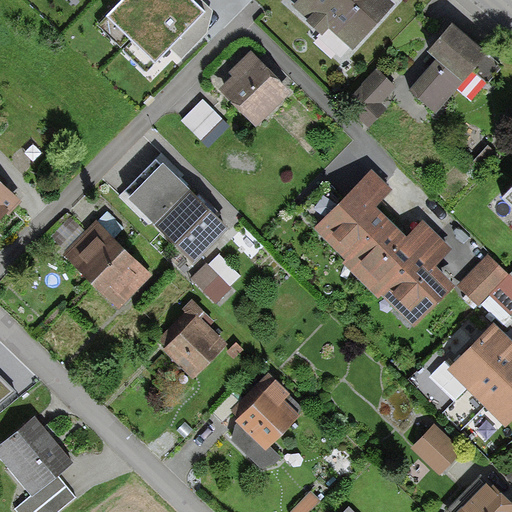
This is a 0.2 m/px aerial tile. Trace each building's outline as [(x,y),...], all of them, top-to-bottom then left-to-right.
[(123,0),(100,25),(121,44),(129,36),(134,40),(124,50),(147,72),(171,47),(205,11),(193,0),(123,0)] [(201,0),(193,0),(205,11),(171,47),(182,58),(208,32),(213,12),(201,0)] [(378,0),(302,0),(294,9),(319,32),(327,24),(350,46),(386,7),(378,0)] [(440,59),(414,89),(436,108),(481,56),(451,30),(431,52),(440,59)] [(234,76),(220,90),(255,126),(291,92),(251,51),(230,72),(234,76)] [(384,107),(399,89),(376,71),(362,89),(384,107)] [(203,99),(181,120),(208,148),(230,126),(203,99)] [(156,159),(122,193),(194,265),(228,230),(156,159)] [(0,181),(0,222),(20,201),(0,181)] [(511,189),(501,200),(511,210),(511,189)] [(322,227),(415,318),(447,285),(354,194),(322,227)] [(107,210),(95,221),(113,238),(124,227),(107,210)] [(95,221),(63,255),(120,309),(152,275),(113,238),(95,221)] [(208,263),(191,278),(214,303),(231,288),(208,263)] [(185,313),(160,337),(168,346),(164,349),(192,378),(228,344),(212,327),(217,323),(194,298),(182,310),(185,313)] [(511,350),(491,330),(453,369),(502,417),(511,406),(511,350)] [(0,403),(15,391),(0,376),(0,403)] [(306,416),(270,381),(230,421),(266,456),(306,416)] [(35,416),(0,445),(0,458),(32,495),(56,474),(72,461),(35,416)] [(414,451),(438,473),(459,451),(436,429),(414,451)] [(32,495),(14,510),(16,511),(57,511),(75,497),(56,474),(32,495)] [(511,511),(511,510),(485,487),(462,511),(511,511)] [(310,511),(322,501),(311,491),(290,511),(310,511)]
